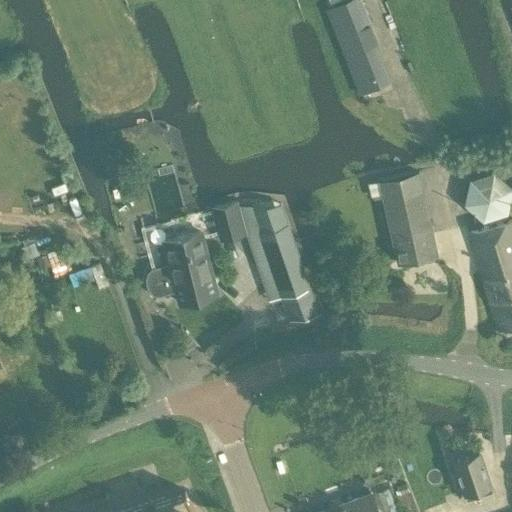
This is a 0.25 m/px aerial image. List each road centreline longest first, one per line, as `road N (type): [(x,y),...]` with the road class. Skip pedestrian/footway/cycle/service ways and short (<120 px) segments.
road 1 (tertiary): [(511,378),(319,360),(212,391)]
road 2 (tertiary): [(212,391),(90,435),(0,480)]
road 3 (tertiary): [(257,511),(212,391)]
